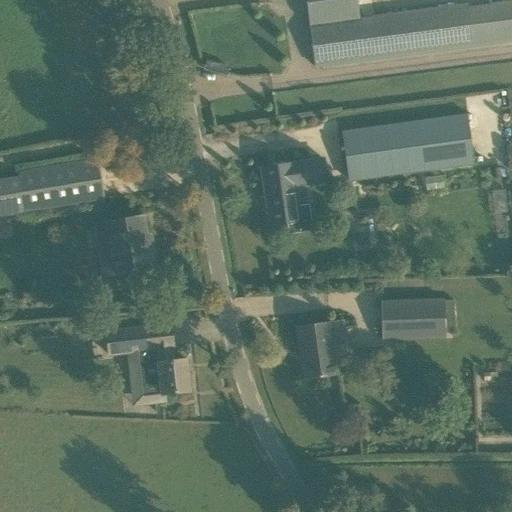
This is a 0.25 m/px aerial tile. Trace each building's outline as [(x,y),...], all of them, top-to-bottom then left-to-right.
[(511,40),(511,12),(510,0),(509,0),(510,2),(489,5),(490,12),(469,14),(467,4),(359,18),(356,0),(305,0),(309,25),(314,66),(511,40)] [(349,181),(474,164),(467,114),(342,132),(349,181)] [(96,159),(18,172),(25,212),(103,199),(96,159)] [(270,226),(286,224),(287,223),(289,233),(312,230),(308,205),(298,206),(295,186),(327,181),(323,159),(292,164),(292,163),(261,168),(270,226)] [(143,216),(106,223),(94,225),(102,276),(155,267),(152,246),(148,246),(143,216)] [(381,339),(445,336),(444,301),(380,303),(381,339)] [(296,327),(304,379),(337,374),(333,347),(347,344),(343,320),(296,327)] [(136,352),(141,396),(142,404),(165,402),(165,394),(190,391),(186,360),(173,361),(172,348),(173,348),(170,324),(133,328),(136,352)]
